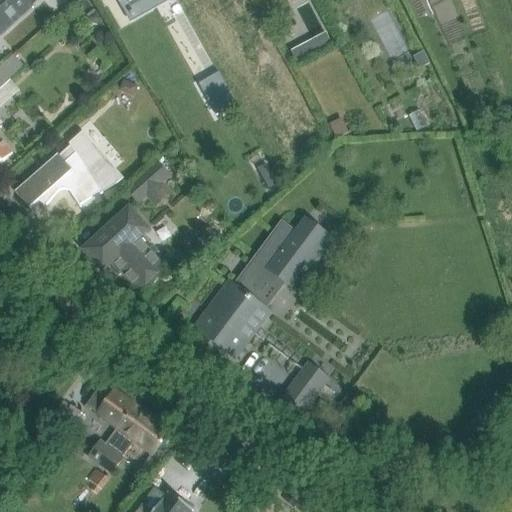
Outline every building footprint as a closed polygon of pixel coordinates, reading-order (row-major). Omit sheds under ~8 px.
[(0,0),(0,34),(32,6),(30,5),(35,0),(0,0)] [(317,42),(323,52),(333,47),(327,36),(317,42)] [(292,55),(298,65),(305,62),(299,51),(292,55)] [(429,65),(423,53),(421,54),(413,58),(419,70),(427,66),(429,65)] [(0,165),(13,154),(0,139),(0,90),(25,68),(14,56),(0,67),(0,165)] [(237,105),(219,73),(208,80),(225,111),(237,105)] [(124,82),(119,92),(132,98),(135,96),(139,89),(124,82)] [(47,206),(57,194),(58,193),(59,192),(61,191),(62,190),(63,190),(65,190),(67,191),(68,191),(69,192),(70,194),(80,208),(81,208),(76,200),(87,193),(89,196),(92,194),(91,191),(96,187),(92,181),(94,179),(82,161),(80,163),(76,156),(66,165),(58,156),(15,193),(30,210),(42,199),(48,203),(46,206),(47,206)] [(139,204),(147,197),(169,177),(155,162),(126,189),(139,204)] [(164,267),(148,250),(153,246),(142,235),(147,230),(129,211),(85,251),(103,271),(107,267),(118,278),(122,274),(137,291),(144,286),(145,288),(152,286),(157,281),(160,275),(158,272),(164,267)] [(256,261),(235,289),(228,284),(207,313),(212,317),(201,333),(230,355),(242,339),(247,343),(269,314),(262,310),(283,281),(296,291),(300,286),(295,283),(303,273),(305,275),(309,270),(307,268),(314,258),(318,261),(333,242),(304,221),(293,235),(286,230),(260,264),(256,261)] [(511,350),(471,361),(482,404),(511,396),(511,350)] [(368,456),(400,413),(430,407),(423,373),(400,377),(385,366),(339,427),(354,438),(350,443),(368,456)] [(304,370),(271,412),(293,428),(320,393),(328,400),(333,393),(334,394),(335,393),(324,385),(320,390),(301,376),(305,371),(304,370)] [(101,388),(87,407),(117,428),(104,447),(99,443),(89,456),(112,473),(122,460),(120,459),(134,440),(153,455),(170,433),(133,406),(115,392),(112,396),(101,388)] [(71,406),(53,432),(62,439),(80,412),(71,406)] [(97,470),(89,481),(95,485),(91,491),(96,495),(100,489),(101,490),(109,479),(97,470)] [(224,511),(249,511),(257,505),(244,492),(224,511)] [(143,511),(139,509),(137,511),(192,511),(193,511),(168,493),(154,511),(143,511)]
